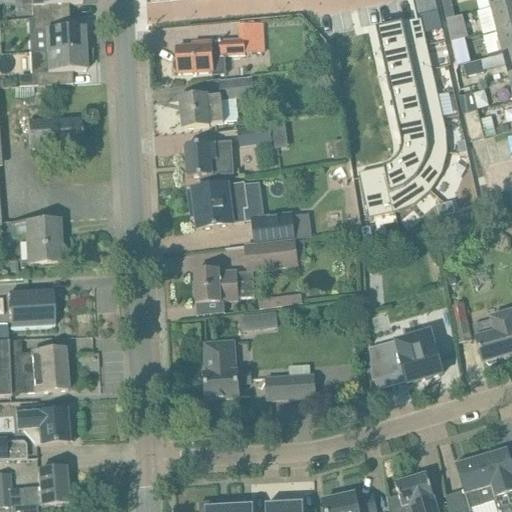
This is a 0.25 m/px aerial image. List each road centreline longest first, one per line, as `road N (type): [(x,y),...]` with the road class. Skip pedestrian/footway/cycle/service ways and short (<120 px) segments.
road 1 (residential): [(153,452),(123,15)]
road 2 (residential): [(376,156),(349,0),(123,15)]
road 3 (residential): [(153,452),(327,439),(511,382)]
